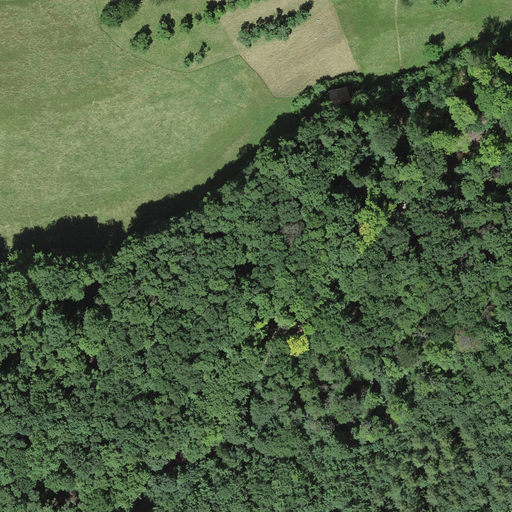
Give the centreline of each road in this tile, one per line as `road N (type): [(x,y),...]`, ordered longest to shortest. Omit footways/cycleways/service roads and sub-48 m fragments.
road 1 (track): [(511,108),(420,177),(256,364),(167,451)]
road 2 (track): [(511,319),(373,440),(256,511)]
road 3 (track): [(0,347),(82,360),(156,360),(296,319)]
road 4 (track): [(256,364),(368,337),(511,317)]
